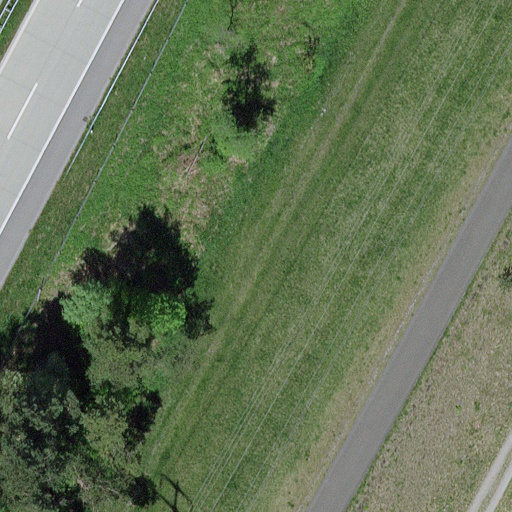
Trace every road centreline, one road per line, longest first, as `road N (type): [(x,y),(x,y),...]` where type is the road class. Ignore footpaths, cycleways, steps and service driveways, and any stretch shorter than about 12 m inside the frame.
road 1 (track): [(511,160),(322,511)]
road 2 (motorway): [(0,158),(85,0)]
